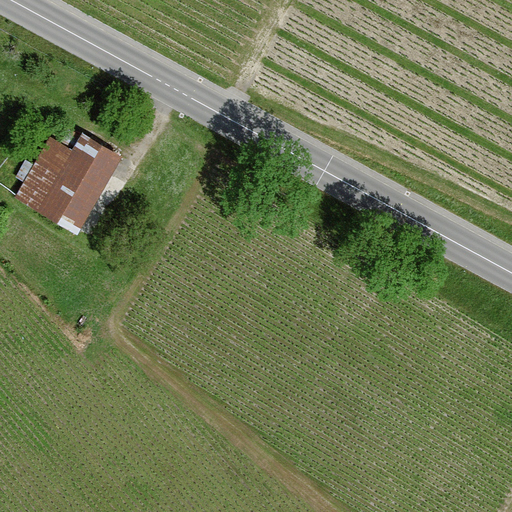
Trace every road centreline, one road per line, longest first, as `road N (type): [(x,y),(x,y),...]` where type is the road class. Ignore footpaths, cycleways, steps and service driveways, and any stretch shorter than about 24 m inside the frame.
road 1 (tertiary): [(11,0),(511,271)]
road 2 (track): [(228,117),(291,0)]
